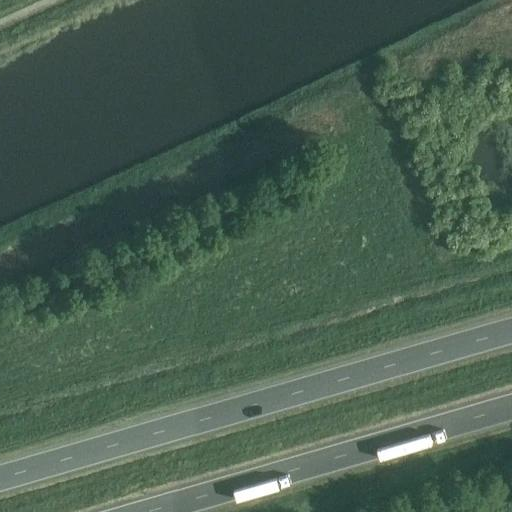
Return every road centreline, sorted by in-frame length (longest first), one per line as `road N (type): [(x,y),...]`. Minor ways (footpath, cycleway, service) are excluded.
road 1 (trunk): [(511,337),(0,489)]
road 2 (trunk): [(167,511),(511,412)]
